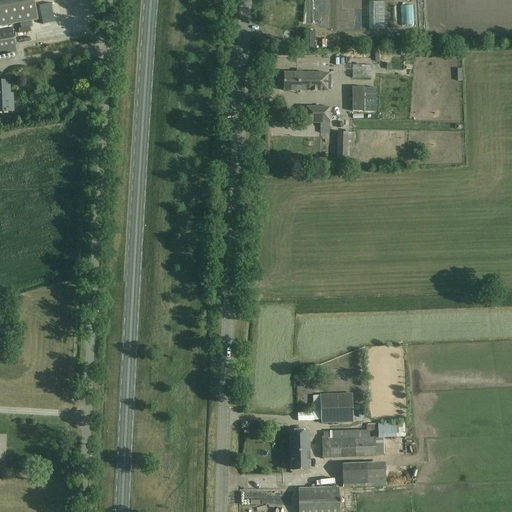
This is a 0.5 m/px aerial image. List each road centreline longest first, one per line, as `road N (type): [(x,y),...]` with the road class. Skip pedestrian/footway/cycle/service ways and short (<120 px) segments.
road 1 (primary): [(120,511),(149,0)]
road 2 (unclassified): [(81,511),(109,0)]
road 3 (unclassified): [(220,511),(243,0)]
